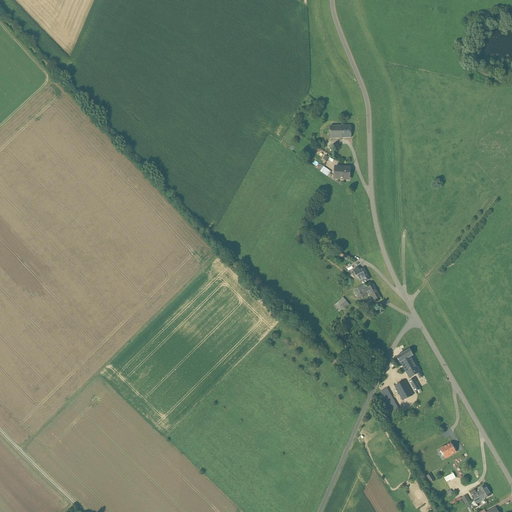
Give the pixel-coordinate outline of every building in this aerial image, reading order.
[(351,125),(330,126),(330,138),(351,137),(351,125)] [(331,172),(321,165),(318,169),(328,176),(331,172)] [(350,180),(351,168),(335,167),(334,179),(350,180)] [(364,268),(359,270),(358,268),(354,270),(358,279),(359,279),(360,280),(363,279),(364,281),(366,280),(366,281),(370,279),(364,268)] [(380,297),(373,285),(368,288),(371,293),(375,300),(380,297)] [(360,292),(362,297),(363,298),(371,293),(368,288),(360,292)] [(335,305),(338,310),(346,303),(343,299),(335,305)] [(410,350),(404,353),(402,354),(397,357),(396,357),(397,357),(398,360),(400,363),(412,357),(413,356),(413,355),(412,353),(411,352),(410,350),(410,349),(410,350)] [(412,357),(401,363),(409,379),(418,374),(420,372),(412,357)] [(420,389),(414,378),(410,381),(416,392),(420,389)] [(405,381),(395,386),(403,401),(413,396),(405,381)] [(387,388),(381,391),(390,408),(392,407),(390,402),(394,400),(387,388)] [(399,410),(394,400),(390,402),(392,407),(390,408),(393,413),(399,410)] [(450,444),(441,449),(446,458),(455,452),(450,444)] [(453,473),(444,478),(447,482),(455,477),(453,473)] [(491,495),(485,486),(482,488),(483,490),(487,497),(491,495)] [(480,492),(472,497),(475,501),(476,504),(476,503),(487,497),(483,490),(480,492)] [(470,502),(466,495),(462,498),(468,507),(471,505),(469,503),(470,502)]
